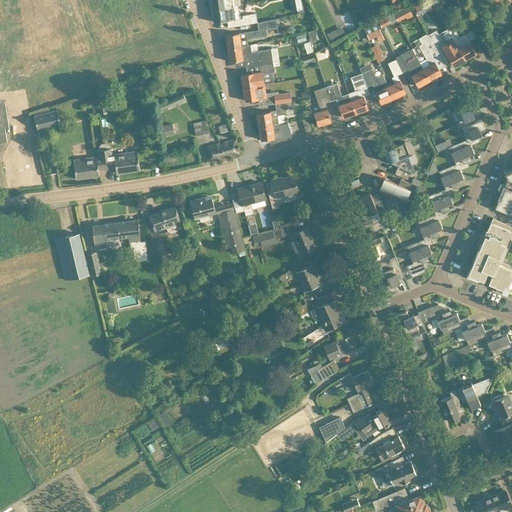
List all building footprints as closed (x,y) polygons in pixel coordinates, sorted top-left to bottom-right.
[(211,0),(211,2),(210,2),(211,7),(212,7),(212,8),(233,6),(232,0),(211,0)] [(301,0),(290,0),(292,11),(298,10),(301,9),(303,9),(302,4),(301,0)] [(415,6),(420,16),(432,9),(428,0),(415,6)] [(212,9),(211,10),(212,15),(213,15),(214,21),(240,18),(239,11),(238,5),(233,6),(212,8),(212,9)] [(393,13),(398,22),(406,17),(407,19),(412,16),(407,5),(393,13)] [(256,13),(243,15),(244,25),(257,22),(256,13)] [(379,20),(382,27),(391,22),(387,16),(379,20)] [(236,33),(226,34),(228,48),(248,45),(247,38),(267,35),(267,29),(277,28),(276,18),(271,19),(257,22),(257,23),(258,30),(236,33)] [(449,18),(445,20),(443,21),(447,29),(458,48),(465,59),(477,52),(469,40),(476,36),(471,29),(460,36),(449,18)] [(377,23),(364,29),(369,40),(377,36),(382,34),(377,23)] [(308,32),(312,41),(319,39),(315,29),(308,32)] [(436,29),(428,35),(445,66),(451,62),(453,66),(465,59),(458,48),(447,29),(439,34),(436,29)] [(334,30),(327,34),(330,40),(337,37),(334,30)] [(420,62),(423,68),(430,80),(441,73),(435,62),(430,52),(435,49),(441,58),(440,58),(447,70),(445,66),(428,35),(427,33),(418,38),(422,43),(419,45),(426,58),(420,62)] [(310,42),(304,44),(307,54),(313,52),(310,42)] [(384,58),(377,43),(371,46),(378,61),(384,58)] [(248,45),(228,48),(230,61),(249,58),(250,66),(260,64),(273,63),(271,50),(271,49),(252,51),(251,44),(248,45)] [(407,67),(413,78),(418,86),(430,80),(423,68),(417,72),(406,53),(396,57),(397,59),(402,70),(407,67)] [(402,70),(397,59),(388,63),(394,76),(392,77),(394,83),(400,80),(397,74),(403,72),(402,70)] [(260,71),(241,74),(243,87),(264,84),(264,83),(263,73),(274,71),(273,66),(273,63),(260,64),(260,71)] [(372,68),(361,73),(366,86),(372,84),(377,94),(381,103),(393,98),(388,86),(383,74),(376,77),(372,68)] [(355,90),(348,93),(355,113),(368,108),(364,96),(361,89),(366,86),(361,73),(350,77),(355,90)] [(394,83),(388,86),(393,98),(405,92),(400,80),(394,83)] [(336,82),(326,86),(331,101),(336,99),(339,108),(343,117),(355,113),(348,93),(341,95),(336,82)] [(264,84),(243,87),(245,100),(255,99),(266,97),(264,84)] [(314,112),(315,115),(318,125),(331,121),(325,103),(331,101),(326,86),(314,90),(321,110),(314,112)] [(291,101),(290,92),(274,94),(275,103),(291,101)] [(157,107),(158,111),(185,99),(183,95),(157,107)] [(104,99),(98,99),(100,113),(106,112),(104,99)] [(257,113),(259,126),(272,124),(279,124),(277,115),(287,113),(293,113),(291,101),(275,103),(276,110),(257,113)] [(474,101),(454,109),(459,121),(456,123),(458,129),(462,127),(472,123),(470,118),(474,116),(472,112),(477,110),(474,101)] [(34,116),(38,129),(61,123),(58,110),(34,116)] [(302,120),(303,123),(306,133),(312,131),(308,118),(302,120)] [(472,123),(462,127),(466,139),(464,140),(467,146),(471,144),(471,145),(479,141),(477,136),(481,134),(479,129),(484,127),(481,119),(472,123)] [(207,120),(193,123),(196,135),(210,132),(207,120)] [(218,126),(220,133),(228,130),(225,123),(218,126)] [(161,126),(162,136),(174,133),(173,124),(161,126)] [(272,124),(259,126),(261,140),(274,138),(282,136),(292,133),(290,126),(273,132),(272,124)] [(235,139),(221,143),(224,156),(239,152),(235,139)] [(456,164),(453,164),(456,171),(460,169),(460,170),(469,166),(466,161),(471,159),(469,154),(474,152),(471,145),(471,144),(467,146),(464,140),(448,147),(450,147),(452,152),(451,152),(456,164)] [(394,174),(404,177),(407,179),(411,171),(413,170),(408,156),(406,157),(405,154),(409,153),(404,141),(392,146),(391,144),(379,148),(384,160),(387,159),(388,161),(391,160),(392,162),(391,163),(398,166),(394,174)] [(206,147),(207,149),(209,159),(224,156),(221,143),(206,147)] [(111,148),(104,149),(107,168),(116,167),(116,173),(140,170),(137,151),(112,154),(111,148)] [(73,160),(75,169),(76,179),(99,175),(98,169),(107,168),(104,149),(98,150),(99,156),(73,160)] [(433,161),(427,176),(437,171),(438,171),(434,161),(433,161)] [(445,189),(443,189),(446,196),(449,194),(450,195),(458,191),(456,186),(460,184),(458,179),(463,177),(460,170),(460,169),(456,171),(453,164),(438,171),(437,171),(437,172),(439,171),(441,177),(440,177),(445,189)] [(495,207),(495,208),(511,214),(511,170),(506,173),(508,178),(504,185),(506,186),(503,192),(502,192),(496,204),(495,207)] [(275,192),(268,194),(271,204),(272,209),(280,207),(277,198),(294,193),(296,198),(302,197),(299,184),(297,185),(294,174),(282,178),(281,176),(272,179),(275,192)] [(411,183),(421,187),(424,181),(413,177),(411,183)] [(382,191),(388,207),(389,207),(388,205),(401,200),(404,201),(411,183),(400,179),(398,184),(390,181),(388,184),(383,181),(380,188),(386,190),(385,192),(383,193),(382,191)] [(239,192),(231,194),(235,208),(243,205),(245,215),(253,213),(251,202),(266,198),(264,192),(261,182),(252,184),(253,186),(238,190),(239,192)] [(434,214),(432,215),(435,221),(439,219),(439,220),(447,216),(445,211),(449,209),(448,204),(453,202),(450,195),(449,194),(446,196),(443,189),(427,196),(427,197),(428,196),(431,202),(430,202),(434,214)] [(366,225),(374,222),(371,214),(377,211),(380,219),(387,216),(382,203),(378,194),(372,197),(370,193),(360,197),(363,203),(358,205),(366,225)] [(190,208),(189,210),(190,211),(191,212),(193,212),(194,216),(207,212),(208,215),(218,212),(227,248),(231,247),(232,253),(244,250),(237,221),(234,212),(225,214),(222,205),(214,207),(212,198),(207,199),(206,199),(204,197),(196,199),(197,202),(190,203),(191,207),(190,208)] [(149,215),(152,225),(155,232),(167,227),(169,233),(178,230),(176,224),(181,223),(175,206),(149,215)] [(424,239),(422,240),(424,246),(428,244),(428,245),(437,241),(434,236),(439,234),(437,230),(442,227),(439,220),(439,219),(435,221),(432,215),(416,221),(416,222),(418,221),(420,227),(419,227),(424,239)] [(480,275),(485,277),(488,270),(492,272),(488,282),(511,292),(511,267),(498,262),(508,238),(511,239),(511,236),(511,225),(493,218),(491,222),(490,221),(479,249),(478,249),(468,274),(478,279),(480,275)] [(138,219),(92,225),(93,235),(94,241),(95,248),(101,247),(100,240),(106,239),(128,236),(129,243),(130,243),(130,247),(133,247),(135,261),(148,259),(145,240),(140,241),(140,235),(139,229),(138,219)] [(273,230),(252,235),(254,241),(274,236),(275,239),(283,236),(289,233),(288,232),(296,229),(293,221),(285,223),(280,225),(281,228),(275,229),(273,230)] [(241,225),(243,235),(260,232),(258,222),(241,225)] [(297,231),(291,234),(294,240),(296,239),(301,251),(299,252),(300,253),(307,249),(317,245),(311,233),(310,233),(307,227),(297,231)] [(366,233),(369,239),(377,236),(374,230),(366,233)] [(55,239),(57,249),(65,280),(89,274),(81,243),(79,233),(55,239)] [(379,237),(369,241),(371,247),(382,242),(379,237)] [(161,263),(165,261),(163,257),(164,256),(164,255),(167,254),(161,239),(153,242),(161,263)] [(400,268),(403,274),(405,279),(418,274),(423,272),(424,272),(426,266),(424,261),(428,259),(426,254),(432,252),(428,245),(428,244),(424,246),(422,240),(405,246),(406,247),(407,246),(410,252),(409,252),(413,263),(407,265),(400,268)] [(98,251),(86,254),(91,275),(103,273),(98,251)] [(381,262),(380,268),(381,272),(389,291),(397,288),(395,283),(400,281),(398,277),(403,274),(400,268),(395,256),(395,257),(390,259),(389,263),(381,262)] [(300,269),(297,270),(305,290),(303,291),(306,297),(303,298),(305,303),(318,298),(317,297),(315,293),(320,291),(317,285),(328,280),(318,257),(307,262),(306,260),(298,265),(300,269)] [(301,315),(301,314),(304,320),(308,319),(315,322),(321,319),(323,324),(303,337),(308,344),(327,332),(325,329),(344,320),(335,299),(326,303),(322,295),(317,297),(318,298),(305,303),(297,306),(301,315)] [(432,306),(426,308),(418,311),(423,323),(436,318),(440,328),(441,328),(443,333),(442,334),(442,335),(458,328),(456,322),(460,320),(456,312),(451,314),(450,310),(445,311),(443,306),(437,303),(437,304),(432,306)] [(406,310),(398,314),(408,339),(426,331),(420,316),(415,318),(413,313),(408,315),(406,310)] [(456,322),(458,328),(461,327),(465,339),(466,338),(468,344),(467,345),(483,339),(481,332),(485,330),(481,323),(476,325),(475,320),(470,322),(468,316),(460,320),(456,322)] [(481,332),(483,339),(486,338),(490,349),(491,349),(493,355),(492,355),(492,356),(508,349),(506,343),(510,341),(507,333),(501,335),(500,331),(495,332),(493,327),(485,330),(481,332)] [(336,340),(324,345),(330,358),(341,353),(341,352),(344,350),(345,352),(357,346),(351,333),(339,338),(339,339),(336,341),(336,340)] [(431,339),(434,346),(441,343),(438,336),(431,339)] [(425,352),(416,356),(419,363),(428,359),(425,352)] [(317,369),(323,379),(339,369),(334,359),(317,369)] [(359,392),(348,397),(354,411),(372,403),(370,398),(365,386),(373,382),(367,370),(358,374),(353,377),(352,377),(353,379),(351,379),(353,384),(355,383),(359,392)] [(472,383),(458,389),(458,387),(457,388),(463,402),(464,402),(463,401),(467,399),(471,408),(480,404),(477,395),(487,391),(487,393),(488,392),(487,390),(495,370),(491,378),(488,377),(472,384),(472,383)] [(442,404),(437,406),(443,419),(447,418),(449,421),(460,417),(459,413),(464,411),(456,390),(450,392),(451,396),(440,400),(442,404)] [(220,391),(212,396),(217,405),(224,400),(221,395),(222,395),(220,391)] [(501,394),(495,396),(493,397),(489,405),(498,409),(503,422),(501,423),(501,424),(511,420),(511,419),(511,402),(508,394),(502,396),(501,394)] [(345,427),(341,430),(346,436),(355,429),(360,425),(365,431),(366,430),(370,434),(378,428),(382,426),(391,421),(384,409),(375,413),(372,415),(368,410),(352,422),(345,427)] [(165,410),(159,414),(166,425),(172,421),(165,410)] [(340,417),(327,423),(333,436),(336,434),(341,430),(345,427),(340,417)] [(511,423),(503,427),(494,431),(499,443),(511,438),(511,437),(511,423)] [(393,427),(379,434),(368,442),(357,448),(360,452),(375,444),(383,461),(390,457),(391,459),(398,455),(396,451),(404,446),(397,433),(396,433),(393,427)] [(381,466),(373,471),(375,476),(380,473),(386,487),(393,484),(401,481),(402,483),(410,480),(409,478),(417,475),(415,471),(417,470),(414,463),(412,464),(411,460),(405,462),(402,456),(381,466)] [(297,480),(291,483),(295,491),(301,487),(297,480)] [(477,507),(475,508),(476,509),(477,511),(506,511),(505,508),(511,505),(505,490),(491,496),(492,498),(485,501),(484,499),(475,503),(477,507)] [(380,497),(384,505),(394,501),(398,500),(399,499),(396,491),(380,497)] [(397,504),(391,507),(393,511),(429,511),(430,511),(428,505),(426,505),(425,503),(423,504),(419,495),(414,498),(413,498),(408,500),(405,501),(404,500),(397,503),(397,504)] [(351,500),(342,504),(345,511),(352,508),(354,508),(351,500)]
